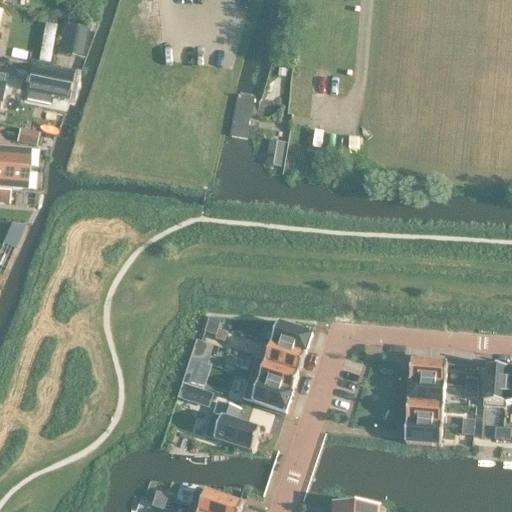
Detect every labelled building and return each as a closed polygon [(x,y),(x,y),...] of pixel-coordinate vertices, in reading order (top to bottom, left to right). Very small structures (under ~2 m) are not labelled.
[(63,28),(51,26),(44,64),(56,66),(63,28)] [(83,50),(87,31),(67,27),(65,38),(69,38),(67,47),(83,50)] [(73,74),(30,65),(25,90),(23,103),(65,112),(67,99),(68,99),(73,74)] [(229,136),(247,140),(255,98),(237,95),(229,136)] [(20,131),(17,143),(37,147),(39,135),(20,131)] [(266,165),(281,167),(284,144),(270,141),(266,165)] [(0,190),(42,194),(45,154),(0,150),(0,190)] [(0,205),(9,206),(10,194),(0,193),(0,205)] [(18,241),(24,226),(11,224),(6,236),(18,241)] [(209,318),(207,325),(218,329),(221,322),(209,318)] [(278,324),(271,344),(306,355),(312,335),(278,324)] [(207,325),(204,333),(216,336),(218,329),(207,325)] [(193,352),(190,360),(202,364),(205,365),(205,364),(212,345),(201,342),(197,341),(193,352)] [(271,344),(265,363),(299,375),(306,355),(271,344)] [(256,359),(249,380),(293,394),(299,375),(265,363),(265,362),(256,359)] [(188,367),(182,384),(194,388),(199,371),(202,364),(190,360),(188,367)] [(411,361),(410,383),(446,386),(447,364),(411,361)] [(487,367),(483,408),(506,410),(506,405),(505,405),(508,369),(487,367)] [(466,379),(466,387),(478,388),(478,380),(466,379)] [(249,380),(243,400),(286,414),(293,394),(249,380)] [(410,383),(408,403),(444,406),(446,386),(410,383)] [(466,387),(465,395),(477,396),(478,388),(466,387)] [(204,392),(200,405),(209,408),(213,395),(204,392)] [(212,414),(205,438),(252,453),(260,430),(237,423),(241,410),(218,403),(214,415),(212,414)] [(408,403),(407,423),(442,426),(444,406),(408,403)] [(463,420),(462,428),(474,429),(475,421),(463,420)] [(407,423),(405,445),(441,448),(442,426),(407,423)] [(462,428),(462,436),(474,436),(474,429),(462,428)] [(495,428),(495,440),(502,441),(503,429),(495,428)] [(503,429),(502,441),(510,441),(511,430),(503,429)] [(196,489),(189,511),(191,511),(241,511),(243,505),(196,489)] [(157,492),(154,500),(166,503),(168,496),(157,492)] [(154,500),(152,507),(163,511),(166,503),(154,500)]
